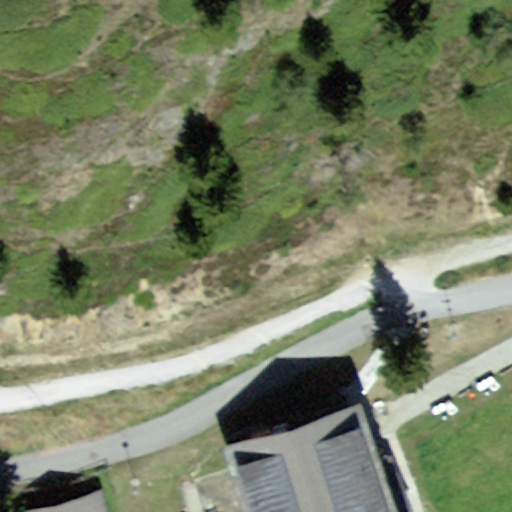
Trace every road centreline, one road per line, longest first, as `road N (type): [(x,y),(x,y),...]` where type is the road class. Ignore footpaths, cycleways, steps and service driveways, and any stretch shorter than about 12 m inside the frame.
road 1 (residential): [(511,295),(415,307),(211,409),(91,452),(0,472)]
road 2 (track): [(0,394),(170,366),(309,311),(369,273),(402,277)]
